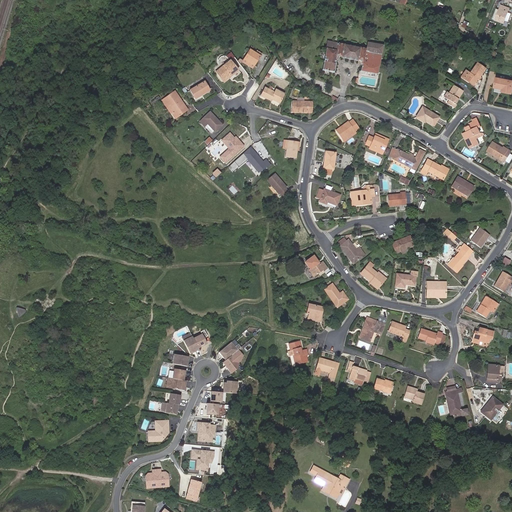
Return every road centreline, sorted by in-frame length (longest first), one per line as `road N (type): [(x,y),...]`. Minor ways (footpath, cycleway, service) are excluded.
road 1 (track): [(320,237),(263,262),(167,267),(79,254)]
road 2 (residential): [(201,379),(171,449),(127,470),(117,511)]
road 3 (track): [(0,415),(17,425),(37,469),(98,477),(88,511)]
road 4 (residential): [(439,146),(360,105),(342,105),(313,127)]
road 5 (residential): [(313,127),(304,187),(308,222),(323,241)]
